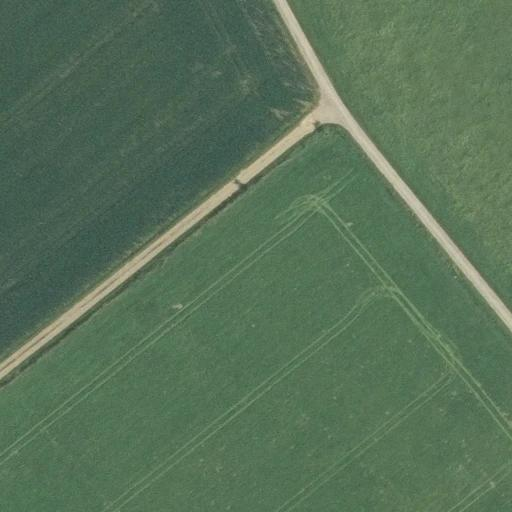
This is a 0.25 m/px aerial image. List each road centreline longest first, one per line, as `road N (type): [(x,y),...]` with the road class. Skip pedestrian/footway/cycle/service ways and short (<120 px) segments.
road 1 (track): [(0,400),(348,119)]
road 2 (track): [(511,323),(348,119),(284,0)]
